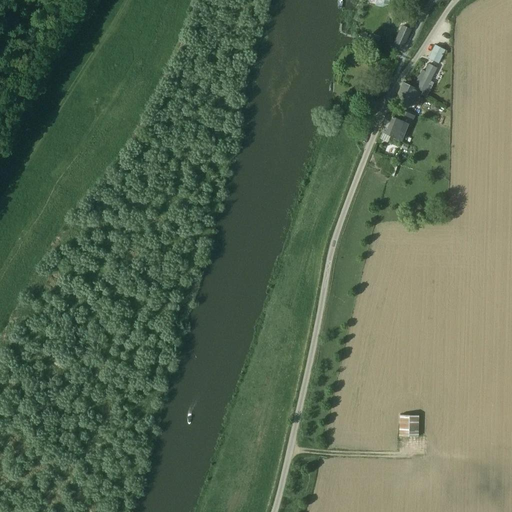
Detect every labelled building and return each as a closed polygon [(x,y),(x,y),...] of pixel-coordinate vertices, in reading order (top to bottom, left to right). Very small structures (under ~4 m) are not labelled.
[(394,43),(404,47),(412,29),(402,25),(394,43)] [(435,45),(428,58),(439,64),(446,50),(435,45)] [(419,84),(416,88),(423,92),(421,95),(426,97),(434,83),(430,81),(437,68),(429,64),(425,71),(423,70),(416,83),(419,84)] [(411,106),(418,90),(403,83),(396,99),(411,106),(409,110),(413,111),(415,108),(411,106)] [(375,112),(380,100),(368,95),(363,107),(375,112)] [(403,111),(399,119),(389,114),(381,132),(401,141),(408,125),(410,127),(415,116),(403,111)] [(394,177),(398,163),(380,157),(378,163),(385,165),(382,173),(394,177)] [(419,437),(419,416),(399,415),(399,436),(419,437)]
